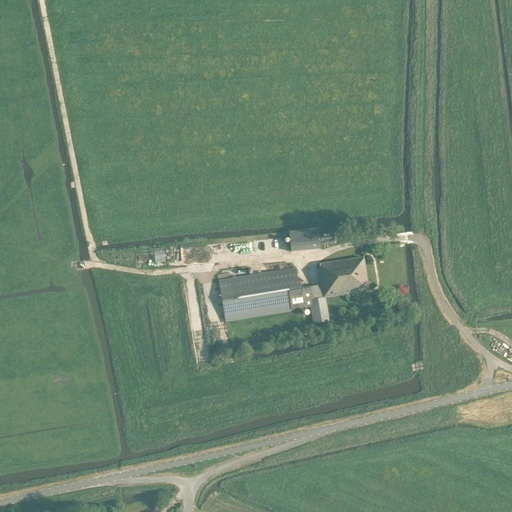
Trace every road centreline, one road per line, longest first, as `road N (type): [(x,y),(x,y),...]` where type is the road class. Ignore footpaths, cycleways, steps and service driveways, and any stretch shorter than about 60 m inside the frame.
road 1 (unclassified): [(0,504),(511,384)]
road 2 (track): [(419,0),(422,238)]
